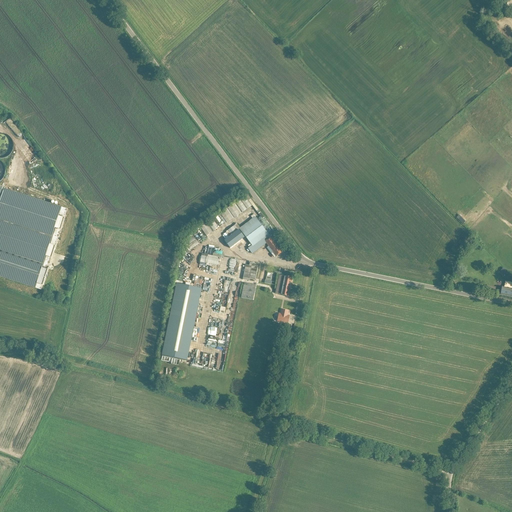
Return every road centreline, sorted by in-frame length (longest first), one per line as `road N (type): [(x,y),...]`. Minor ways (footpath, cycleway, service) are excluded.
road 1 (unclassified): [(511,303),(306,261),(102,0)]
road 2 (track): [(0,349),(278,423)]
road 3 (track): [(278,423),(448,472)]
road 4 (track): [(278,423),(312,263)]
road 5 (unclassified): [(449,511),(448,472),(511,380)]
road 6 (unknown): [(0,127),(14,135),(24,183),(71,206),(68,229)]
